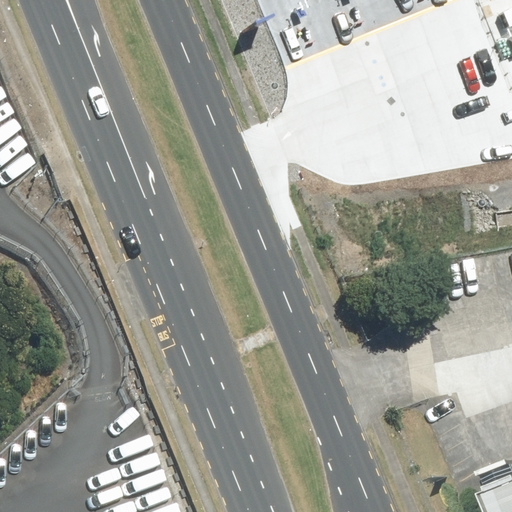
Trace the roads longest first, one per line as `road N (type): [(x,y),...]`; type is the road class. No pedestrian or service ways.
road 1 (primary): [(166,0),(373,511)]
road 2 (primary): [(251,511),(49,18)]
